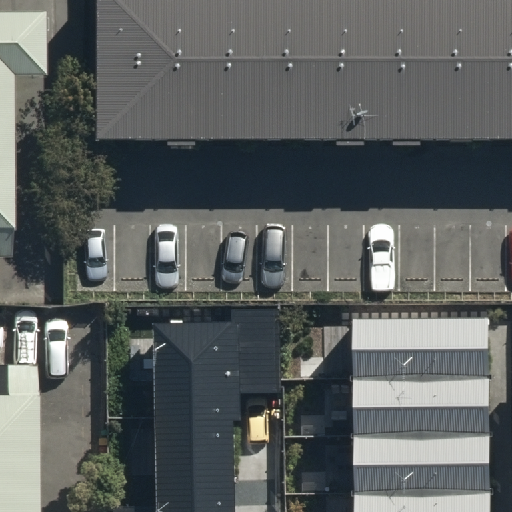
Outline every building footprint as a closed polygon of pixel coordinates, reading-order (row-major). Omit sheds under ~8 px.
[(511,0),(98,0),(99,144),(511,143),(511,0)] [(31,17),(0,17),(0,238),(4,239),(3,83),(31,83),(31,17)] [(244,511),(243,399),(281,398),(280,313),(236,313),(236,328),(164,328),(166,504),(114,505),(113,511),(244,511)] [(358,322),(358,379),(493,378),(492,321),(358,322)] [(0,511),(27,511),(27,361),(0,361),(0,511)] [(358,379),(359,434),(493,433),(493,378),(358,379)] [(359,434),(359,492),(493,491),(493,433),(359,434)] [(359,492),(359,511),(493,511),(493,491),(359,492)]
